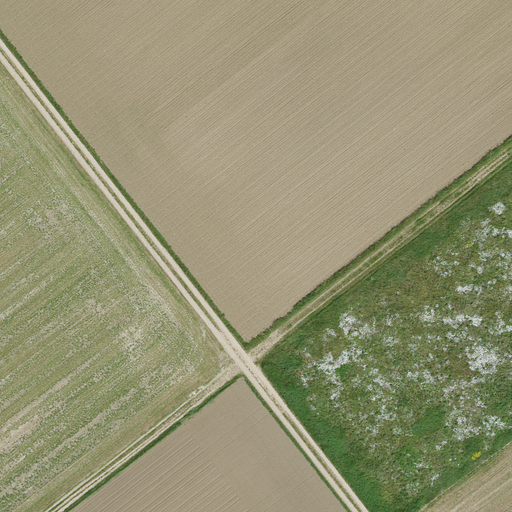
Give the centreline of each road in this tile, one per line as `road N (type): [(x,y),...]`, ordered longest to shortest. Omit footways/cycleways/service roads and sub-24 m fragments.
road 1 (track): [(0,48),(244,362)]
road 2 (track): [(511,150),(244,362)]
road 3 (track): [(244,362),(52,511)]
road 4 (track): [(244,362),(361,511)]
